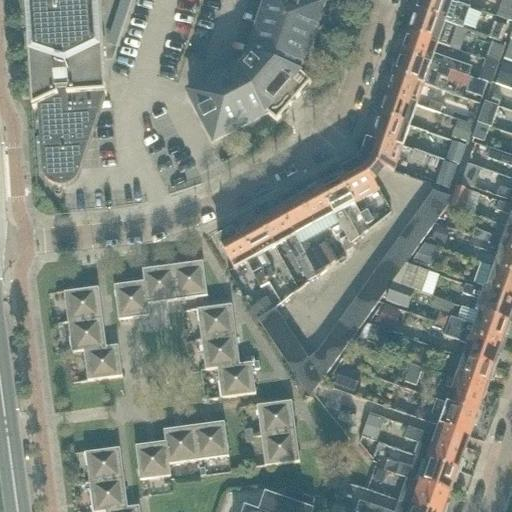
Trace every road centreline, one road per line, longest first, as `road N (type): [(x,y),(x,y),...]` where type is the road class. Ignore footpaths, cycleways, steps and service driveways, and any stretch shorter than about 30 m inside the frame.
road 1 (residential): [(0,245),(154,228),(284,170),(344,118),(386,0)]
road 2 (secondary): [(20,511),(0,352)]
